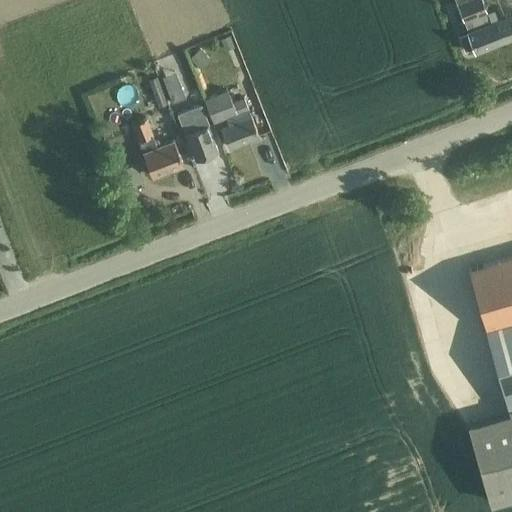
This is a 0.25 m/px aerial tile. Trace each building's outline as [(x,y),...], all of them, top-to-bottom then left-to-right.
[(511,12),(497,18),(495,13),(488,16),(482,0),(455,0),(467,30),(458,34),(464,49),(473,46),(475,50),(511,36),(511,12)] [(231,30),(222,34),(230,55),(239,52),(231,30)] [(166,48),(171,61),(187,55),(183,42),(166,48)] [(199,48),(190,58),(197,65),(207,55),(199,48)] [(163,84),(173,80),(170,73),(165,59),(155,63),(163,84)] [(158,105),(165,103),(155,76),(148,78),(158,105)] [(178,83),(167,88),(172,101),(183,97),(178,83)] [(259,135),(252,115),(251,115),(245,97),(233,101),(229,89),(205,98),(214,120),(227,116),(229,123),(221,126),(229,146),(259,135)] [(195,158),(217,150),(200,104),(178,113),(195,158)] [(184,163),(175,138),(157,145),(146,116),(133,122),(152,175),(184,163)] [(511,495),(511,255),(469,268),(510,412),(470,424),(493,501),(511,495)]
